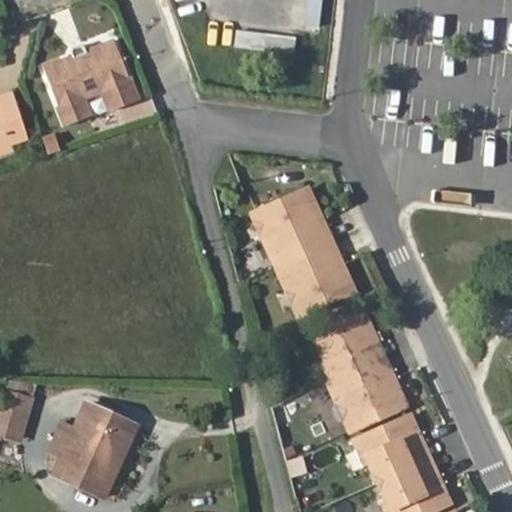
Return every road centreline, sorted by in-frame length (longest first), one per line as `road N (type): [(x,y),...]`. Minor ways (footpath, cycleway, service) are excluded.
road 1 (residential): [(190,125),(287,511)]
road 2 (residential): [(363,176),(511,503)]
road 3 (unknown): [(443,0),(420,183)]
road 4 (residential): [(190,125),(344,140)]
road 5 (residential): [(511,195),(363,176)]
road 6 (residential): [(361,0),(344,140)]
road 7 (residential): [(144,0),(190,125)]
